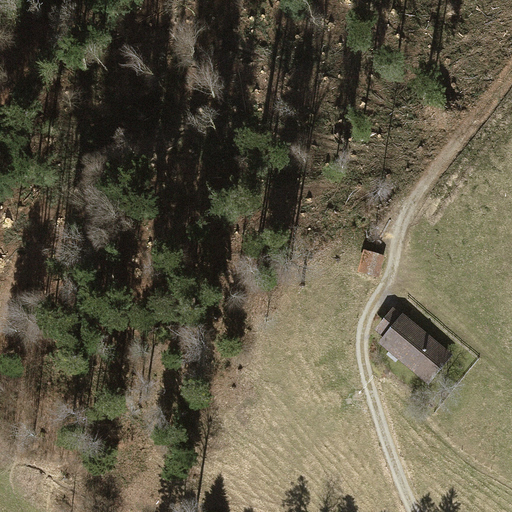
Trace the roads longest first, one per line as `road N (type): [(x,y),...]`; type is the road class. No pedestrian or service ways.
road 1 (track): [(511,67),(411,199),(388,285)]
road 2 (track): [(415,511),(367,381),(360,321),(388,285)]
